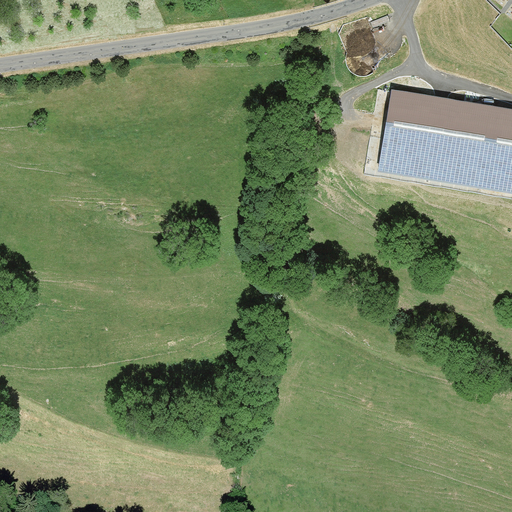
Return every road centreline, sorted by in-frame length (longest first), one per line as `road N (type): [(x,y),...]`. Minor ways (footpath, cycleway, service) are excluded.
road 1 (tertiary): [(371,0),(304,21),(0,65)]
road 2 (track): [(511,394),(392,377)]
